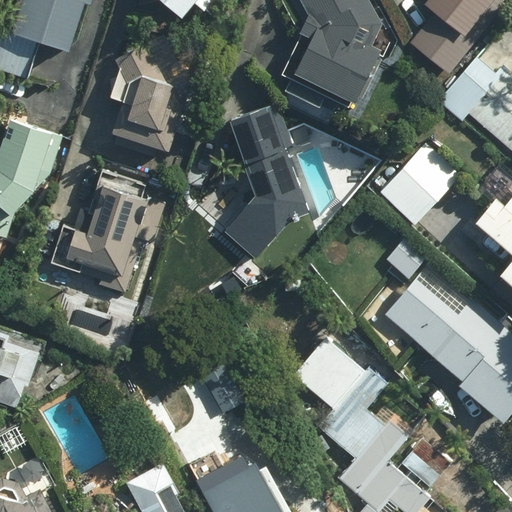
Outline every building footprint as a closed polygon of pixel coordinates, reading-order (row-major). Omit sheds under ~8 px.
[(33,0),(26,28),(86,44),(97,0),(33,0)] [(202,0),(178,0),(193,12),(202,0)] [(377,0),(311,0),(325,27),(306,68),(366,97),(390,45),(382,39),(388,19),(377,0)] [(437,0),(443,4),(417,38),(457,69),(505,8),(498,2),(499,0),(437,0)] [(173,77),(153,39),(124,55),(136,77),(120,126),(182,145),(200,86),(173,77)] [(511,63),(505,73),(482,54),(443,101),(466,119),(473,111),(511,142),(511,63)] [(320,205),(280,100),(239,115),(267,190),(231,228),(261,255),(300,213),(320,205)] [(0,165),(0,227),(13,231),(22,208),(52,177),(67,131),(17,116),(3,161),(0,165)] [(464,179),(427,144),(383,191),(421,226),(464,179)] [(154,180),(108,167),(90,232),(68,226),(59,261),(90,270),(91,265),(129,276),(142,230),(162,235),(172,200),(150,194),(154,180)] [(511,200),(503,194),(485,217),(511,237),(511,200)] [(472,374),(468,379),(511,412),(511,320),(431,259),(391,312),(472,374)] [(118,321),(79,309),(74,326),(112,338),(118,321)] [(50,346),(37,342),(39,335),(0,322),(0,396),(24,404),(33,378),(39,380),(50,346)] [(237,360),(209,374),(229,413),(257,399),(237,360)] [(383,506),(395,491),(421,511),(423,511),(438,495),(392,458),(415,430),(395,414),(389,422),(372,408),(392,383),(372,367),(325,424),(364,455),(347,476),(383,506)] [(206,378),(176,394),(196,431),(226,415),(206,378)] [(304,511),(272,453),(213,485),(228,511),(304,511)] [(152,511),(196,511),(184,490),(189,487),(173,459),(135,480),(152,511)] [(54,511),(58,510),(47,487),(33,494),(0,482),(0,511),(54,511)]
